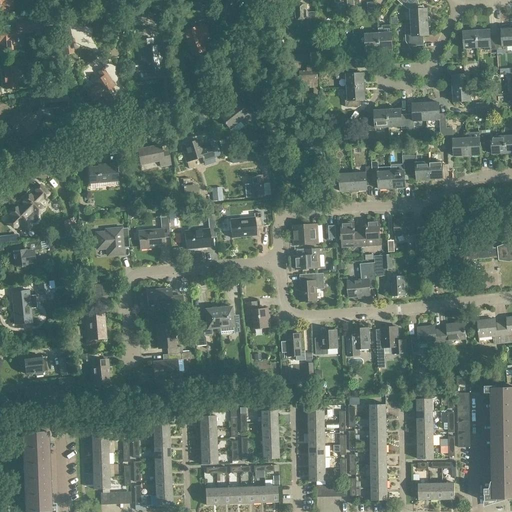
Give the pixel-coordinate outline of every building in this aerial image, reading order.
[(0,0),(0,10),(13,10),(12,1),(9,1),(8,0),(0,0)] [(241,0),(223,0),(223,1),(235,9),(241,0)] [(418,1),(417,0),(403,0),(400,3),(407,9),(410,10),(418,1)] [(418,1),(410,10),(410,11),(411,23),(428,22),(428,9),(419,10),(418,1)] [(308,19),(308,32),(317,31),(315,12),(308,12),(308,11),(306,11),(306,4),(295,5),(296,7),(292,7),(293,15),(296,15),(296,20),(308,19)] [(218,22),(212,7),(205,9),(210,25),(218,22)] [(0,50),(0,51),(12,50),(12,44),(14,44),(13,35),(34,33),(33,21),(15,23),(15,29),(0,30),(0,50)] [(423,42),(423,35),(429,35),(428,22),(411,23),(411,30),(409,31),(405,31),(406,42),(409,47),(423,46),(423,42)] [(201,40),(206,39),(206,41),(209,39),(204,25),(196,28),(196,27),(180,33),(183,42),(186,41),(191,56),(205,51),(201,40)] [(58,29),(60,40),(71,38),(69,27),(58,29)] [(378,34),(379,51),(392,50),(391,33),(383,33),(383,28),(378,29),(378,34)] [(511,28),(502,29),(502,36),(496,36),(497,50),(503,50),(503,47),(511,46),(511,28)] [(490,50),(497,50),(496,36),(490,36),(490,30),(476,31),(477,42),(477,48),(490,47),(490,50)] [(463,32),(464,49),(477,48),(477,42),(476,31),(463,32)] [(366,51),(379,51),(378,34),(365,34),(366,51)] [(75,54),(72,38),(71,38),(60,40),(63,56),(75,54)] [(167,45),(152,46),(151,39),(140,40),(141,48),(144,47),(147,74),(149,74),(149,77),(158,76),(157,73),(159,73),(158,61),(162,61),(161,57),(168,56),(167,45)] [(289,63),(301,63),(300,53),(289,54),(289,63)] [(17,73),(16,67),(36,66),(36,59),(14,61),(14,67),(4,68),(6,89),(18,88),(17,81),(19,81),(18,73),(17,73)] [(318,83),(317,65),(307,66),(308,72),(300,72),(301,80),(304,80),(304,84),(318,83)] [(102,95),(107,103),(118,96),(111,86),(114,84),(103,68),(97,72),(101,78),(95,82),(97,84),(86,91),(93,101),(102,95)] [(363,74),(357,74),(357,68),(343,69),(336,69),(337,79),(342,79),(342,75),(347,75),(347,88),(364,87),(363,74)] [(452,89),(470,88),(469,75),(479,74),(478,68),(465,69),(465,75),(452,76),(452,89)] [(359,106),(359,100),(365,100),(364,87),(347,88),(348,95),(345,95),(346,107),(359,106)] [(470,101),(470,88),(452,89),(453,102),(470,101)] [(43,108),(68,107),(67,95),(42,96),(43,108)] [(238,102),(220,116),(230,129),(248,114),(250,117),(255,113),(246,102),(241,106),(238,102)] [(413,115),(407,115),(408,129),(414,129),(414,121),(426,121),(425,103),(413,104),(413,115)] [(439,120),(440,129),(446,128),(445,115),(439,115),(439,103),(425,103),(426,121),(439,120)] [(12,131),(14,129),(17,132),(18,131),(24,139),(36,129),(31,123),(38,118),(35,115),(33,117),(26,108),(8,122),(9,123),(7,124),(7,127),(9,130),(12,131)] [(401,109),(388,110),(389,127),(402,127),(402,129),(408,129),(407,115),(401,116),(401,109)] [(370,117),(364,124),(365,131),(376,131),(376,128),(389,127),(388,110),(374,111),(375,117),(370,117)] [(453,128),(446,128),(447,142),(454,142),(454,157),(467,156),(466,138),(453,139),(453,128)] [(480,149),(486,148),(485,135),(485,131),(479,131),(479,138),(466,138),(467,156),(480,155),(480,149)] [(485,135),(486,148),(492,148),(492,154),(506,154),(505,136),(495,137),(495,135),(492,135),(492,134),(490,134),(485,135)] [(202,157),(204,161),(213,158),(209,146),(200,149),(197,141),(185,145),(187,151),(183,153),(187,162),(189,170),(195,168),(192,161),(202,157)] [(317,169),(324,168),(323,163),(320,143),(304,145),(305,152),(307,152),(307,156),(315,155),(317,169)] [(138,150),(141,165),(159,161),(160,167),(170,165),(168,153),(162,154),(160,145),(138,150)] [(242,154),(238,154),(239,162),(243,162),(255,160),(255,159),(257,158),(256,156),(255,157),(254,152),(242,154)] [(417,174),(417,180),(430,180),(429,162),(422,163),(422,155),(410,156),(410,161),(411,174),(417,174)] [(392,189),(405,188),(405,175),(411,174),(410,161),(403,161),(404,171),(391,172),(392,185),(392,189)] [(373,183),(379,183),(379,189),(392,189),(392,185),(391,172),(391,167),(378,168),(378,163),(377,162),(371,162),(372,170),(373,183)] [(430,180),(443,179),(442,162),(429,162),(430,180)] [(90,184),(117,182),(116,164),(98,165),(98,167),(89,168),(90,184)] [(366,173),(353,174),(354,191),(367,190),(367,184),(373,183),(372,170),(365,170),(366,173)] [(340,185),(341,192),(354,191),(353,174),(340,175),(340,172),(334,172),(334,186),(340,185)] [(250,178),(250,185),(244,185),(246,198),(272,196),(271,188),(263,189),(262,176),(249,177),(250,178)] [(7,220),(8,223),(7,224),(13,230),(14,229),(17,229),(21,234),(24,231),(25,231),(29,232),(33,227),(32,224),(35,224),(38,221),(38,217),(35,214),(37,214),(42,210),(42,207),(38,203),(43,199),(44,200),(49,194),(40,185),(35,191),(37,193),(32,198),(29,195),(22,202),(25,204),(18,210),(16,208),(9,214),(11,216),(7,220)] [(184,187),(185,200),(197,198),(195,185),(184,187)] [(211,190),(211,201),(222,201),(222,190),(211,190)] [(78,208),(78,211),(78,220),(86,219),(86,211),(85,208),(78,208)] [(260,213),(253,214),(254,217),(229,220),(231,238),(248,236),(248,234),(256,233),(255,227),(261,226),(260,213)] [(216,237),(214,215),(207,216),(208,229),(184,231),(186,249),(202,248),(202,245),(210,245),(210,238),(216,237)] [(170,237),(168,217),(160,218),(161,229),(138,231),(139,249),(156,248),(156,245),(164,244),(164,238),(170,237)] [(78,234),(73,218),(67,220),(72,236),(78,234)] [(395,236),(415,234),(415,246),(424,245),(422,226),(414,226),(414,219),(394,220),(395,236)] [(360,233),(361,246),(380,245),(379,221),(366,222),(366,233),(360,233)] [(342,247),(355,247),(361,246),(360,233),(355,234),(354,223),(341,224),(342,247)] [(317,225),(293,226),(294,245),(318,244),(317,225)] [(107,248),(107,256),(123,254),(122,237),(128,236),(127,228),(105,230),(106,232),(96,233),(97,249),(107,248)] [(18,235),(0,236),(0,243),(19,242),(18,235)] [(482,240),(482,242),(471,243),(470,251),(456,249),(447,253),(444,245),(440,247),(442,253),(443,260),(447,259),(448,265),(458,267),(467,263),(467,260),(499,257),(499,260),(509,261),(511,260),(511,244),(507,244),(496,248),(494,249),(491,241),(487,241),(487,239),(482,240)] [(14,252),(16,267),(27,265),(35,264),(34,251),(41,250),(40,241),(23,243),(24,250),(14,252)] [(296,269),(320,268),(319,249),(306,250),(306,256),(295,256),(296,269)] [(382,256),(383,269),(392,268),(391,255),(382,256)] [(347,282),(349,296),(363,295),(363,298),(371,297),(370,287),(377,287),(375,263),(360,265),(361,280),(347,282)] [(56,270),(48,272),(48,275),(43,276),(44,281),(58,279),(64,278),(63,272),(57,273),(56,270)] [(300,282),(301,302),(317,301),(316,290),(324,290),(324,274),(317,274),(303,275),(303,282),(300,282)] [(405,276),(391,277),(392,296),(406,295),(405,276)] [(48,282),(38,283),(39,294),(50,293),(48,282)] [(102,296),(100,284),(90,286),(92,298),(102,296)] [(163,289),(146,290),(148,309),(172,306),(172,310),(183,309),(182,296),(172,297),(171,291),(163,291),(163,289)] [(29,290),(12,292),(14,317),(15,323),(32,322),(31,309),(37,308),(35,296),(30,297),(29,290)] [(267,308),(260,309),(259,301),(245,302),(247,315),(252,314),(253,329),(262,328),(269,327),(268,321),(269,321),(269,318),(268,318),(267,308)] [(231,307),(218,308),(219,328),(220,334),(240,332),(238,317),(232,318),(231,307)] [(212,335),(211,329),(219,328),(218,308),(205,309),(206,320),(200,321),(200,325),(194,325),(196,346),(206,345),(205,335),(212,335)] [(86,316),(88,340),(106,339),(105,322),(102,322),(102,314),(95,314),(94,309),(81,310),(82,317),(86,316)] [(507,322),(501,323),(503,343),(511,342),(511,334),(511,333),(511,317),(507,318),(507,322)] [(493,336),(494,344),(503,343),(501,323),(495,324),(495,320),(478,321),(479,329),(478,330),(479,338),(493,336)] [(174,322),(155,324),(157,341),(160,340),(160,349),(167,348),(167,354),(181,353),(180,346),(176,347),(174,322)] [(447,329),(441,330),(443,346),(452,345),(452,340),(466,339),(465,331),(464,323),(446,325),(447,329)] [(433,343),(433,347),(443,346),(441,330),(435,330),(435,326),(417,328),(418,336),(419,344),(433,343)] [(398,341),(397,327),(382,328),(383,348),(392,347),(393,354),(406,353),(405,340),(398,341)] [(369,348),(368,337),(367,329),(353,329),(353,334),(346,334),(347,356),(359,356),(358,349),(369,348)] [(337,331),(322,331),(322,343),(315,343),(316,355),(328,354),(327,349),(338,348),(337,331)] [(286,334),(288,357),(302,356),(300,334),(286,334)] [(409,339),(410,355),(418,354),(417,339),(409,339)] [(168,360),(152,361),(154,380),(179,378),(178,372),(184,371),(183,359),(197,358),(196,352),(189,353),(189,352),(181,353),(167,354),(168,360)] [(85,354),(86,362),(90,361),(92,385),(110,384),(109,367),(106,367),(105,359),(99,359),(98,353),(85,354)] [(47,371),(46,356),(23,359),(25,374),(36,373),(36,376),(43,375),(42,372),(47,371)] [(72,374),(69,356),(58,358),(60,375),(72,374)] [(314,380),(313,363),(305,363),(306,381),(314,380)] [(59,387),(75,385),(74,377),(58,379),(59,387)] [(23,389),(25,406),(51,403),(49,386),(23,389)] [(496,489),(489,489),(484,489),(484,495),(485,495),(485,502),(497,502),(497,499),(511,498),(511,387),(494,388),(494,386),(485,386),(485,393),(494,393),(496,489)] [(448,406),(448,409),(454,409),(453,398),(456,398),(456,392),(449,392),(449,399),(447,399),(442,399),(442,406),(448,406)] [(417,411),(433,411),(433,399),(416,399),(417,411)] [(370,417),(386,417),(386,405),(370,405),(370,417)] [(308,410),(308,422),(325,421),(325,409),(308,410)] [(276,410),(260,411),(257,411),(258,417),(261,417),(261,423),(277,422),(276,410)] [(417,423),(433,423),(433,411),(417,411),(417,423)] [(199,416),(199,428),(216,428),(215,416),(199,416)] [(370,429),(386,429),(386,417),(370,417),(370,429)] [(308,422),(309,434),(325,433),(325,421),(308,422)] [(277,435),(277,422),(261,423),(261,435),(277,435)] [(152,429),(153,435),(169,434),(169,429),(169,423),(160,423),(152,423),(152,429)] [(417,435),(433,435),(433,423),(417,423),(417,435)] [(454,433),(454,423),(448,423),(444,423),(444,430),(448,430),(448,433),(454,433)] [(216,440),(216,428),(199,428),(200,440),(216,440)] [(91,429),(91,441),(108,441),(107,429),(91,429)] [(387,441),(386,429),(370,429),(370,441),(387,441)] [(47,441),(47,432),(22,433),(25,511),(29,511),(40,511),(55,511),(55,507),(47,507),(45,441),(47,441)] [(309,434),(309,446),(326,445),(325,433),(309,434)] [(153,447),(170,446),(169,434),(153,435),(153,447)] [(278,447),(277,435),(261,435),(262,447),(278,447)] [(417,435),(417,447),(434,447),(433,435),(417,435)] [(439,439),(440,447),(448,446),(448,439),(439,439)] [(200,440),(200,452),(217,452),(216,440),(200,440)] [(92,453),(108,453),(108,441),(91,441),(92,453)] [(387,441),(370,441),(370,453),(387,453),(387,441)] [(309,446),(309,458),(326,458),(326,445),(309,446)] [(170,446),(153,447),(154,459),(170,458),(170,446)] [(278,459),(278,447),(262,447),(262,459),(278,459)] [(434,447),(417,447),(417,459),(434,459),(434,447)] [(217,464),(217,452),(200,452),(201,465),(217,464)] [(92,466),(109,465),(108,453),(92,453),(92,466)] [(387,465),(387,453),(370,453),(371,465),(387,465)] [(170,458),(154,459),(154,471),(171,470),(170,458)] [(309,458),(309,470),(326,470),(326,458),(309,458)] [(442,469),(452,469),(452,477),(455,477),(455,463),(442,463),(442,469)] [(92,466),(93,477),(109,477),(109,465),(92,466)] [(113,465),(113,473),(122,473),(122,465),(113,465)] [(387,477),(387,465),(371,465),(371,477),(387,477)] [(171,470),(154,471),(155,483),(171,482),(171,470)] [(326,482),(326,470),(309,470),(309,482),(326,482)] [(91,487),(90,475),(82,476),(83,488),(91,487)] [(109,477),(93,477),(93,490),(110,489),(109,477)] [(388,489),(387,477),(371,477),(371,489),(388,489)] [(171,482),(155,483),(155,495),(172,494),(171,482)] [(431,500),(430,484),(418,484),(419,501),(431,500)] [(431,500),(443,500),(442,484),(430,484),(431,500)] [(442,484),(443,500),(455,500),(454,484),(442,484)] [(277,486),(265,487),(265,503),(277,503),(277,486)] [(253,504),(253,487),(241,488),(241,504),(253,504)] [(265,487),(253,487),(253,504),(265,503),(265,487)] [(217,488),(205,489),(205,505),(217,505),(217,488)] [(229,488),(217,488),(217,505),(229,504),(229,488)] [(241,488),(229,488),(229,504),(241,504),(241,488)] [(361,489),(356,489),(350,489),(351,500),(356,499),(356,495),(361,495),(361,489)] [(388,501),(388,489),(371,489),(371,501),(388,501)] [(172,494),(155,495),(156,507),(172,506),(172,494)]
